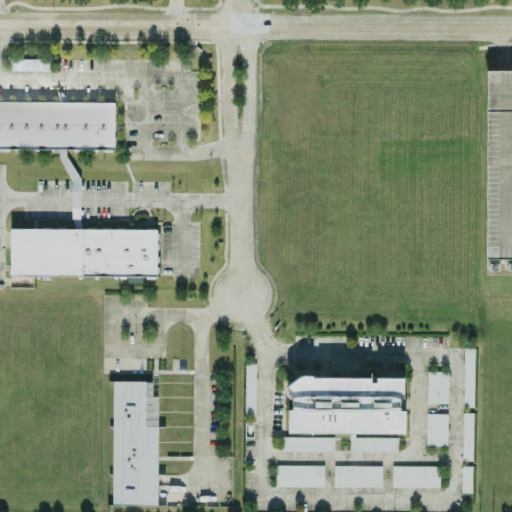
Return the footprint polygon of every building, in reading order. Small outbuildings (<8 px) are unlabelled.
[(511,258),(485,258),(487,69),(505,69),(511,69),(511,258)] [(0,148),(114,150),(114,102),(0,100),(0,148)] [(9,228),(9,274),(156,276),(157,229),(9,228)] [(474,348),(464,348),(463,407),(473,407),(474,348)] [(255,364),(245,363),(244,416),(254,416),(255,364)] [(448,371),(427,371),(426,403),(448,404),(448,371)] [(404,378),(288,377),(287,409),(287,433),(404,434),(405,410),(399,410),(399,399),(404,399),(404,378)] [(473,413),(463,412),(462,461),(472,461),(473,413)] [(425,445),(447,446),(447,414),(426,413),(425,445)] [(333,437),(281,437),(281,452),(333,451),(333,437)] [(397,437),(349,437),(349,452),(397,452),(397,437)] [(324,487),(324,465),(275,465),(275,486),(324,487)] [(334,487),(381,487),(381,465),(333,466),(334,487)] [(439,466),(392,466),(392,487),(439,488),(439,466)] [(472,466),(461,466),(461,493),(471,493),(472,466)]
